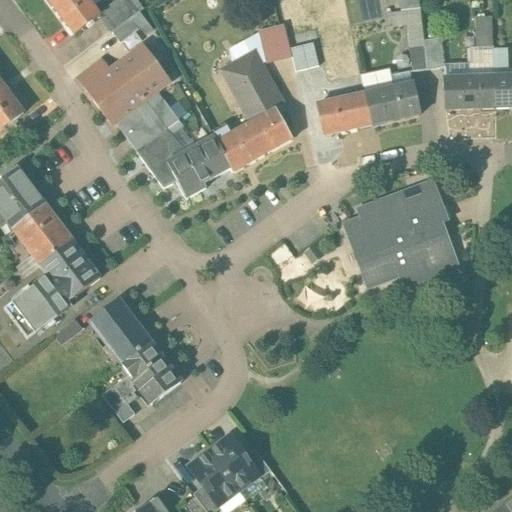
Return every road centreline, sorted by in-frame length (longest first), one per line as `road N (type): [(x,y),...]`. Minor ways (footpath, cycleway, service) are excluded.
road 1 (residential): [(204,281),(367,165),(423,151),(511,148)]
road 2 (residential): [(204,281),(150,223),(53,57),(9,0)]
road 3 (residential): [(60,506),(240,365),(238,340),(204,281)]
